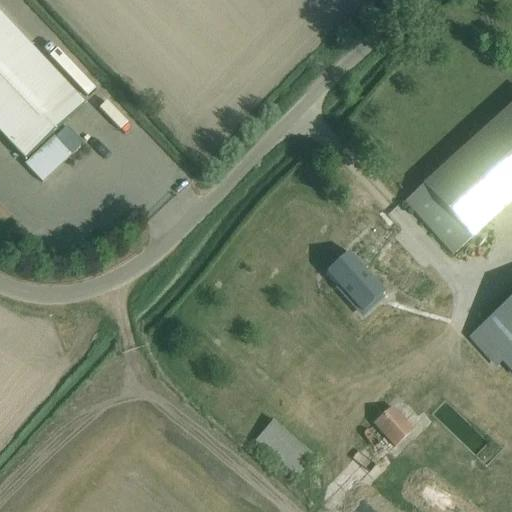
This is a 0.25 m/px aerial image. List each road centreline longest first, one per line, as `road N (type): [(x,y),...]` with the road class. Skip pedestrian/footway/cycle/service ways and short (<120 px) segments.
road 1 (residential): [(112,282),(163,247),(421,0)]
road 2 (unknown): [(209,203),(84,167)]
